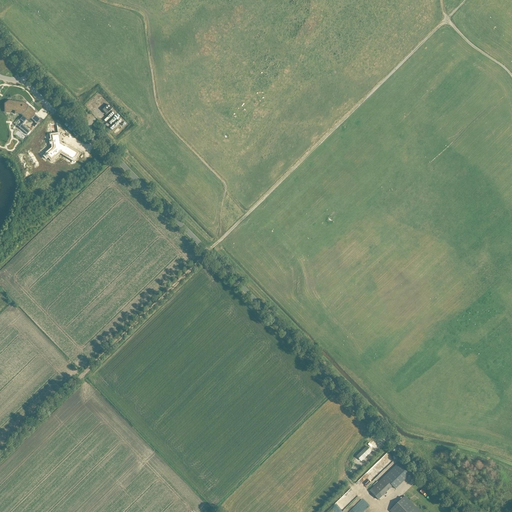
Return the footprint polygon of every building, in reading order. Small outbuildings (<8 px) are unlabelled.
[(27,108),(26,107),(28,106),(27,106),(25,108),(24,110),(22,108),(19,107),(20,104),(10,101),(9,106),(7,105),(6,110),(15,113),(14,114),(15,114),(15,113),(20,114),(22,116),(23,117),(21,120),(24,123),(22,125),(22,124),(18,128),(19,129),(24,123),(24,122),(26,119),(27,120),(29,117),(30,116),(31,117),(34,114),(27,108)] [(102,110),(106,114),(112,109),(108,105),(102,110)] [(37,125),(41,120),(35,115),(31,119),(37,125)] [(23,125),(20,129),(27,135),(30,132),(23,125)] [(54,150),(46,156),(46,157),(48,156),(51,159),(52,158),(54,155),(55,156),(60,152),(73,159),(76,153),(65,147),(64,147),(60,144),(59,135),(52,136),(53,141),(51,142),(51,143),(53,142),(54,150)] [(367,447),(359,455),(363,459),(371,451),(367,447)] [(378,500),(393,486),(395,489),(410,475),(399,463),(370,491),(378,500)] [(420,511),(405,496),(390,511),(391,511),(420,511)]
